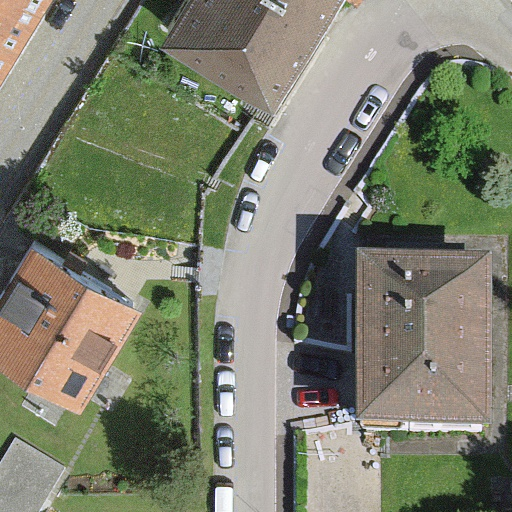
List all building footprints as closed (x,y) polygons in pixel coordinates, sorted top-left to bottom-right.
[(0,0),(0,62),(38,0),(0,0)] [(320,15),(329,0),(183,0),(167,26),(271,93),(320,15)] [(144,302),(33,233),(0,287),(0,348),(83,400),(144,302)] [(498,262),(364,262),(364,426),(498,426),(498,262)] [(13,432),(0,452),(0,505),(10,511),(32,511),(63,464),(13,432)]
